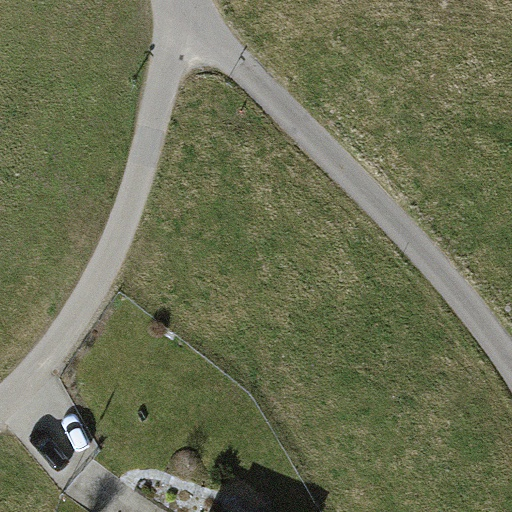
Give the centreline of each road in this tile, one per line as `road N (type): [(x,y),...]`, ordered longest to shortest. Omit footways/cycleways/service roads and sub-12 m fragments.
road 1 (unclassified): [(511,362),(449,278),(177,2)]
road 2 (unclassified): [(0,406),(68,335),(103,271),(134,188),(177,2)]
